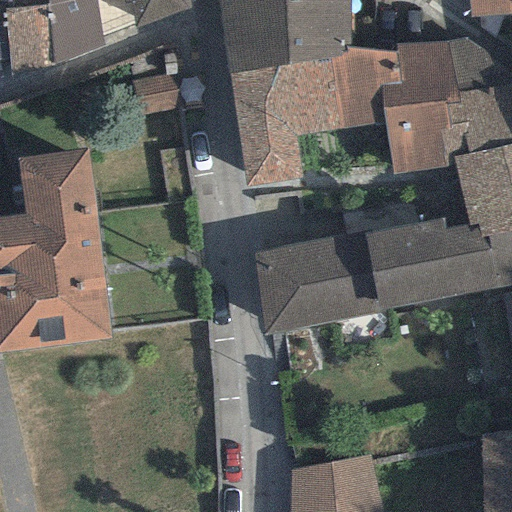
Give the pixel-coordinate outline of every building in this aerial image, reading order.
[(45,6),(45,0),(0,0),(0,58),(6,57),(9,78),(51,65),(45,6)] [(94,0),(45,0),(45,6),(51,65),(99,43),(94,0)] [(188,10),(187,0),(122,0),(122,4),(133,3),(135,31),(188,10)] [(217,0),(227,74),(328,59),(345,54),(344,47),(348,48),(349,0),(217,0)] [(511,0),(466,0),(469,17),(511,13),(511,0)] [(456,93),(511,83),(511,78),(465,38),(446,41),(456,93)] [(456,93),(446,41),(394,45),(395,53),(400,84),(380,88),(384,123),(391,176),(452,165),(444,106),(459,103),(456,93)] [(400,84),(395,53),(348,48),(344,47),(345,54),(328,59),(339,129),(384,123),(380,88),(400,84)] [(294,136),(339,129),(328,59),(227,74),(245,187),(300,182),(294,136)] [(172,74),(128,82),(134,114),(177,107),(172,74)] [(474,238),(511,228),(511,83),(456,93),(459,103),(444,106),(452,165),(468,225),(474,238)] [(84,148),(14,157),(22,216),(0,218),(0,353),(109,339),(84,148)] [(442,220),(252,255),(261,336),(511,284),(511,228),(474,238),(468,225),(444,230),(442,220)] [(511,511),(511,432),(481,437),(481,511),(511,511)] [(380,511),(368,456),(292,471),(289,511),(380,511)]
